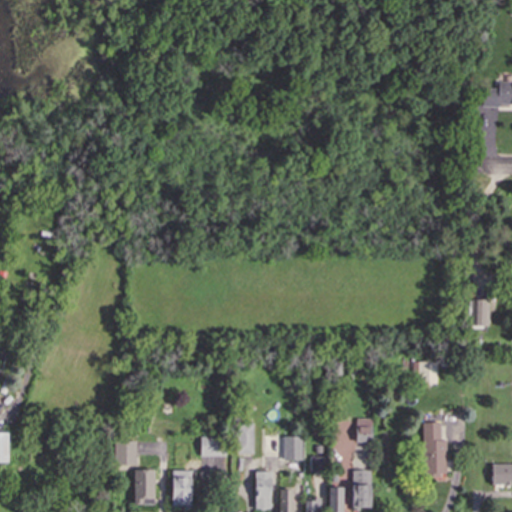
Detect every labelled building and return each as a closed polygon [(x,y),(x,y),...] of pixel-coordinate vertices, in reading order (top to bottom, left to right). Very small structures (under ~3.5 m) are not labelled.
[(511,107),(511,83),(496,83),(496,89),(483,89),(483,107),(511,107)] [(477,328),(489,328),(489,303),(477,303),(477,328)] [(436,364),(419,364),(419,385),(436,385),(436,364)] [(356,444),(373,444),(373,421),(356,421),(356,444)] [(422,425),(423,480),(446,480),(445,425),(422,425)] [(238,427),(238,458),(254,458),(254,427),(238,427)] [(279,431),(264,431),(264,457),(279,457),(279,431)] [(0,464),(8,465),(8,435),(0,434),(0,464)] [(200,459),(226,459),(226,439),(200,439),(200,459)] [(115,467),(136,467),(136,443),(115,443),(115,467)] [(511,466),(493,466),(493,486),(511,486),(511,466)] [(134,472),(134,507),(155,507),(155,472),(134,472)] [(172,508),(192,508),(192,473),(172,473),(172,508)] [(372,510),(372,473),(353,473),(353,510),(372,510)] [(271,511),(271,474),(255,474),(255,511),(271,511)] [(293,511),(293,490),(280,490),(280,511),(293,511)] [(343,511),(344,490),(329,490),(329,511),(343,511)] [(320,511),(321,501),(308,501),(308,511),(320,511)]
